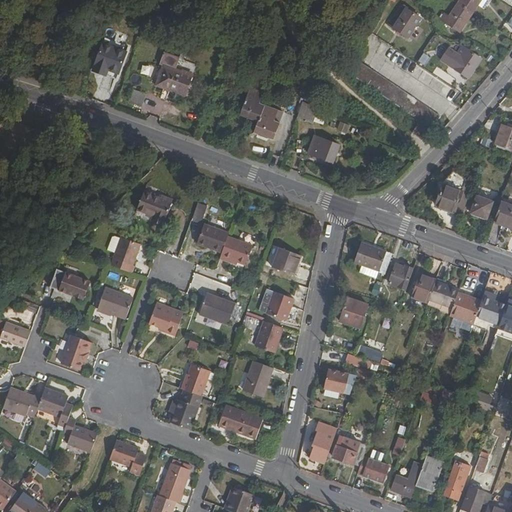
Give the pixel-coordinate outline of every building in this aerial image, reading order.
[(466,35),(489,0),(466,0),(455,18),(450,15),(446,21),(466,35)] [(399,23),(394,30),(413,43),(426,24),(412,14),(403,26),(399,23)] [(106,44),(104,50),(128,58),(130,52),(106,44)] [(426,48),(420,59),(427,63),(434,52),(426,48)] [(104,50),(94,77),(104,80),(106,74),(120,79),(128,58),(104,50)] [(460,64),(456,71),(475,84),(488,64),(473,55),(465,67),(460,64)] [(447,121),(360,65),(352,79),(369,90),(383,100),(396,108),(407,116),(419,123),(436,134),(447,121)] [(166,70),(160,88),(189,99),(196,80),(166,70)] [(118,85),(120,79),(106,74),(104,80),(118,85)] [(263,91),(250,86),(239,116),(259,123),(266,104),(260,101),(263,91)] [(143,108),(149,96),(135,89),(130,102),(143,108)] [(165,115),(169,105),(156,101),(153,111),(165,115)] [(278,108),(266,104),(259,123),(255,132),(274,138),(281,120),(275,117),(278,108)] [(296,118),(308,122),(313,109),(301,105),(296,118)] [(347,134),(349,125),(339,123),(337,132),(347,134)] [(497,145),(511,150),(511,127),(504,125),(497,145)] [(414,133),(420,138),(426,131),(419,126),(414,133)] [(420,141),(427,146),(433,137),(426,132),(420,141)] [(336,167),(342,150),(320,142),(314,159),(336,167)] [(464,186),(468,176),(468,174),(461,168),(456,164),(447,173),(445,180),(464,186)] [(465,209),(476,179),(468,176),(464,186),(445,180),(438,200),(465,209)] [(154,217),(167,221),(175,199),(163,195),(162,197),(145,191),(139,209),(148,212),(155,215),(154,217)] [(489,213),(496,197),(480,191),(474,208),(489,213)] [(511,194),(506,192),(497,216),(511,221),(511,194)] [(199,202),(193,220),(202,224),(209,205),(199,202)] [(230,236),(232,232),(207,224),(199,243),(224,252),(230,236)] [(131,271),(133,272),(136,265),(134,264),(141,243),(122,236),(122,237),(117,235),(114,236),(109,249),(116,251),(112,264),(131,271)] [(255,244),(230,236),(224,252),(223,255),(248,264),(255,244)] [(381,272),(388,252),(377,248),(376,250),(362,244),(355,263),(363,265),(361,272),(377,278),(379,271),(381,272)] [(304,256),(283,248),(275,268),(297,276),(304,256)] [(381,272),(387,274),(394,254),(388,252),(381,272)] [(407,289),(414,269),(406,266),(405,269),(398,267),(391,284),(407,289)] [(85,299),(92,281),(58,269),(51,287),(85,299)] [(429,303),(437,281),(437,279),(421,274),(413,297),(429,303)] [(459,294),(460,290),(437,281),(429,303),(428,305),(452,313),(459,294)] [(108,283),(101,304),(108,307),(108,306),(114,308),(114,309),(129,315),(136,293),(108,283)] [(261,310),(270,313),(278,292),(269,288),(261,310)] [(270,313),(287,320),(290,312),(292,313),(297,300),(278,292),(270,313)] [(498,297),(486,293),(484,298),(496,303),(498,297)] [(483,302),(459,294),(452,313),(451,316),(475,324),(477,318),(483,302)] [(222,300),(208,295),(201,313),(230,324),(238,303),(223,297),(222,300)] [(354,320),(363,323),(369,305),(349,298),(343,316),(354,320)] [(496,303),(484,298),(483,302),(477,318),(501,326),(508,306),(496,303)] [(39,306),(32,303),(29,310),(37,312),(39,306)] [(151,323),(162,327),(162,325),(170,328),(168,331),(177,335),(186,313),(159,303),(151,323)] [(511,307),(508,306),(501,326),(500,326),(511,330),(511,307)] [(276,352),(285,328),(266,320),(258,345),(276,352)] [(361,329),(363,323),(354,320),(353,326),(361,329)] [(2,337),(26,345),(32,330),(8,322),(2,337)] [(511,330),(500,326),(498,333),(511,337),(511,330)] [(94,342),(74,335),(64,363),(82,369),(85,360),(88,361),(94,342)] [(191,339),(190,347),(199,349),(201,341),(191,339)] [(378,364),(380,364),(384,352),(361,344),(357,356),(363,358),(378,364)] [(357,356),(348,353),(346,361),(360,366),(361,363),(363,358),(357,356)] [(363,358),(361,363),(376,369),(378,364),(363,358)] [(269,384),(275,367),(256,361),(245,390),(262,396),(266,383),(269,384)] [(192,365),(183,388),(203,396),(212,371),(192,365)] [(325,387),(351,393),(357,375),(329,369),(325,387)] [(35,393),(12,385),(5,405),(28,414),(29,412),(36,415),(39,407),(43,395),(36,392),(35,393)] [(47,385),(43,395),(39,407),(63,415),(60,422),(67,425),(71,415),(74,406),(75,404),(68,401),(70,394),(47,385)] [(171,422),(191,429),(203,396),(183,388),(171,422)] [(474,398),(487,403),(490,394),(478,389),(474,398)] [(447,401),(450,392),(444,390),(440,399),(447,401)] [(457,392),(451,390),(446,405),(452,407),(457,392)] [(438,397),(424,392),(421,399),(435,404),(438,397)] [(460,410),(469,413),(472,405),(474,398),(465,395),(460,410)] [(474,398),(472,405),(495,414),(498,407),(487,403),(474,398)] [(501,399),(498,407),(506,410),(508,402),(501,399)] [(227,405),(220,426),(257,439),(265,419),(227,405)] [(92,451),(99,432),(76,423),(78,418),(71,415),(67,425),(65,430),(72,433),(69,442),(92,451)] [(311,456),(327,462),(339,428),(320,421),(317,428),(319,430),(314,444),(316,445),(311,456)] [(363,465),(366,456),(370,445),(363,443),(362,442),(342,435),(334,456),(355,463),(356,462),(363,465)] [(395,451),(401,453),(406,439),(400,437),(395,451)] [(118,440),(111,459),(132,466),(131,472),(141,475),(148,456),(138,453),(140,447),(118,440)] [(363,465),(360,472),(385,481),(391,465),(366,456),(363,465)] [(478,463),(476,469),(485,472),(490,459),(481,456),(478,463)] [(421,473),(418,483),(436,489),(445,463),(427,457),(421,473)] [(173,464),(190,470),(192,466),(175,459),(173,464)] [(455,471),(468,476),(472,465),(458,460),(455,471)] [(178,501),(182,503),(185,496),(183,495),(192,470),(190,470),(173,464),(172,463),(160,495),(178,501)] [(481,485),(492,489),(499,469),(488,465),(481,485)] [(393,489),(413,496),(418,483),(421,473),(413,470),(409,479),(398,476),(393,489)] [(460,500),(468,476),(455,471),(447,495),(460,500)] [(0,508),(1,509),(15,490),(9,485),(0,478),(0,508)] [(9,485),(15,490),(19,485),(12,480),(9,485)] [(480,511),(488,491),(473,485),(465,508),(477,511),(480,511)] [(226,508),(237,511),(247,511),(254,494),(236,488),(231,501),(228,500),(226,508)] [(160,495),(159,495),(153,511),(173,511),(178,501),(160,495)] [(26,496),(25,496),(23,500),(18,496),(5,511),(44,511),(47,509),(36,500),(34,502),(26,496)] [(99,498),(96,502),(110,511),(111,511),(114,508),(99,498)] [(489,506),(508,511),(511,511),(511,509),(491,502),(489,506)]
